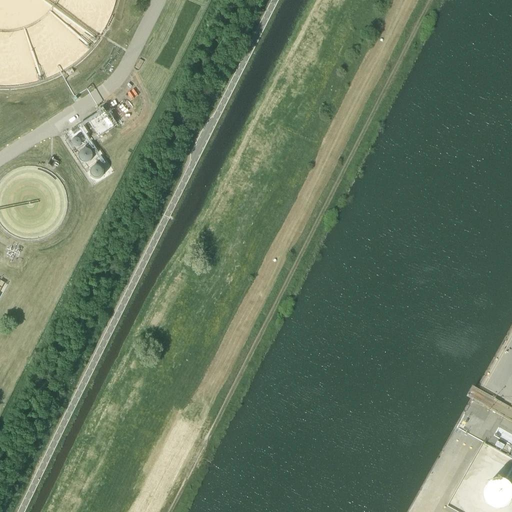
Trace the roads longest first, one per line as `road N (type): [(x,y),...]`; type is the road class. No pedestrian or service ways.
road 1 (unclassified): [(22,511),(275,0)]
road 2 (unknown): [(0,102),(42,98),(70,85),(104,53),(129,0)]
